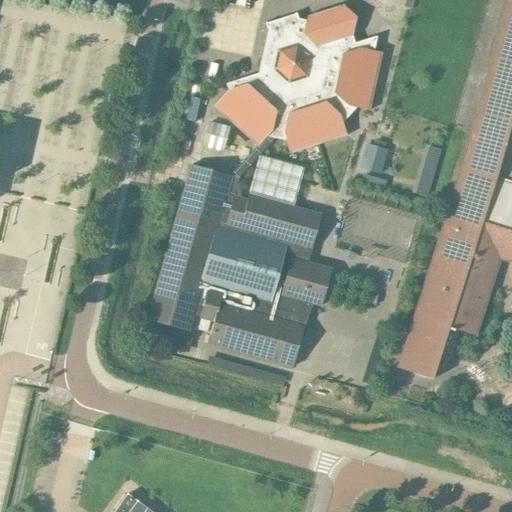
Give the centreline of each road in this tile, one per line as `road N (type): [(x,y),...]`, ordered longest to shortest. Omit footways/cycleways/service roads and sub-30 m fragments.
road 1 (unclassified): [(348,477),(78,387),(75,360),(155,0)]
road 2 (unclassified): [(501,511),(362,473),(348,477)]
